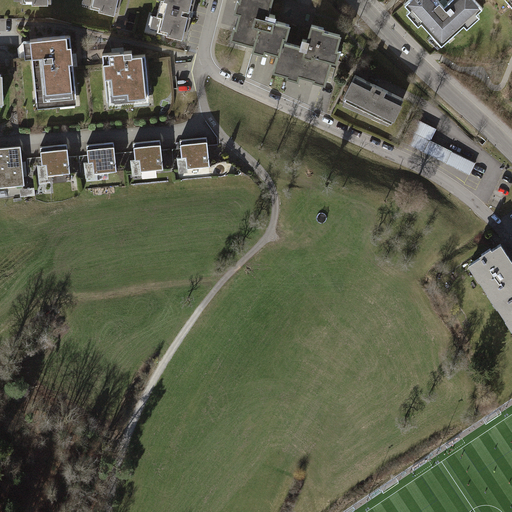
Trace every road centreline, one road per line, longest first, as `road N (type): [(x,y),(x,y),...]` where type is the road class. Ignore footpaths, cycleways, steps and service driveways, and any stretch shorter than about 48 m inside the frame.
road 1 (track): [(204,106),(268,180),(273,223),(153,380),(107,511)]
road 2 (residential): [(216,0),(205,42),(215,73),(420,166),(511,234)]
road 3 (tertiary): [(511,152),(357,0)]
road 4 (track): [(226,277),(60,301)]
